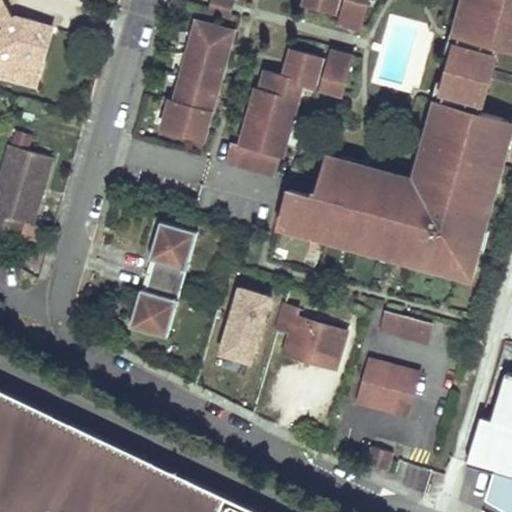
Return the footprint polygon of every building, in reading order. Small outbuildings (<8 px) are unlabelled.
[(5,0),(0,0),(0,73),(21,80),(24,67),(45,56),(54,26),(18,16),(15,17),(5,0)] [(235,0),(211,0),(208,14),(230,20),(235,0)] [(511,0),(463,0),(463,1),(469,2),(432,137),(427,136),(419,163),(432,166),(425,193),(400,186),(399,189),(388,186),(392,174),(364,166),(362,171),(328,162),(320,192),(314,190),(313,197),(290,191),(281,223),(316,232),(315,238),(342,245),(345,233),(370,240),(366,252),(398,260),(401,248),(412,251),(410,258),(458,271),(466,241),(477,244),(486,211),(478,209),(486,180),(499,184),(507,157),(501,156),(511,121),(480,112),(497,47),(511,51),(511,0)] [(306,0),(306,4),(305,5),(343,16),(341,24),(361,30),(369,0),(306,0)] [(162,129),(199,139),(203,125),(208,126),(234,32),(197,21),(175,101),(170,100),(162,129)] [(343,95),(353,57),(333,51),(330,60),(293,50),(285,77),(267,71),(262,90),(258,89),(254,103),(264,106),(256,133),(246,130),(242,145),(283,156),(304,84),(343,95)] [(24,67),(21,80),(37,85),(45,56),(24,67)] [(256,133),(264,106),(254,103),(246,130),(256,133)] [(204,140),(208,126),(203,125),(199,139),(204,140)] [(14,130),(10,143),(28,149),(32,135),(14,130)] [(28,149),(10,143),(0,178),(0,229),(19,235),(23,219),(37,212),(40,198),(37,193),(39,185),(44,186),(53,156),(28,149)] [(279,157),(231,143),(224,164),(273,179),(279,157)] [(425,193),(432,166),(419,163),(415,180),(392,174),(388,186),(399,189),(400,186),(425,193)] [(34,222),(37,212),(23,219),(34,222)] [(162,240),(167,223),(160,221),(155,238),(162,240)] [(198,233),(167,223),(162,240),(155,238),(149,258),(156,260),(147,290),(141,288),(135,307),(142,308),(136,327),(167,337),(178,300),(171,297),(175,282),(180,267),(187,269),(198,233)] [(187,269),(180,267),(175,282),(183,284),(187,269)] [(183,284),(175,282),(171,297),(178,300),(183,284)] [(274,299),(239,289),(220,360),(254,369),(274,299)] [(287,353),(337,368),(349,331),(299,315),(301,309),(288,305),(280,328),(293,332),(287,353)] [(142,308),(135,307),(129,325),(136,327),(142,308)] [(417,315),(386,307),(380,328),(410,337),(417,315)] [(435,321),(417,315),(410,337),(428,342),(435,321)] [(402,362),(371,353),(357,400),(389,410),(402,362)] [(436,372),(402,362),(389,410),(423,419),(436,372)] [(511,372),(509,371),(495,418),(485,415),(470,461),(497,469),(511,473),(511,372)] [(0,511),(258,511),(0,388),(0,511)] [(367,464),(388,470),(393,454),(371,448),(367,464)] [(401,485),(425,491),(431,469),(408,463),(401,485)] [(490,494),(511,500),(511,473),(497,469),(490,494)]
